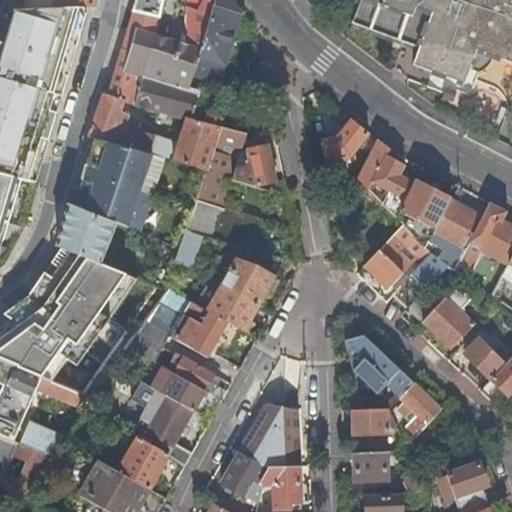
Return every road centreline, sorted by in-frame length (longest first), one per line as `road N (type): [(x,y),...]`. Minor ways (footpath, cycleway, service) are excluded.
road 1 (residential): [(0,287),(45,222),(112,0)]
road 2 (residential): [(511,177),(396,117),(309,49),(263,0)]
road 3 (residential): [(170,511),(266,341),(316,273)]
road 4 (residential): [(511,467),(506,451),(316,273)]
road 5 (residential): [(316,273),(324,511)]
